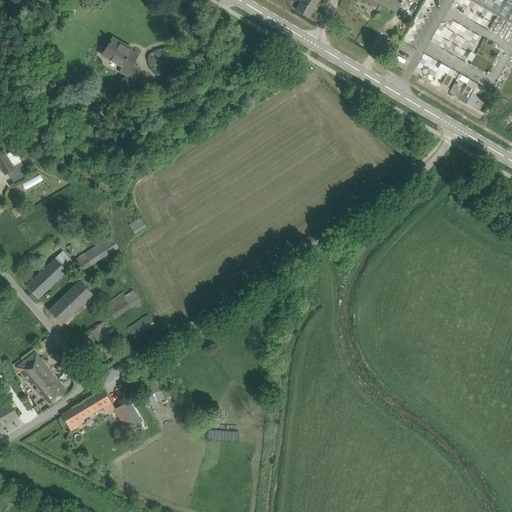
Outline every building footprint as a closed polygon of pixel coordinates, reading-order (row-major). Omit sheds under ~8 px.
[(296,10),(309,17),(318,0),(299,0),(301,1),(296,10)] [(380,0),(379,1),(396,11),(402,1),(401,1),(401,0),(380,0)] [(511,0),(470,0),(511,23),(511,0)] [(462,45),(457,52),(470,61),(475,54),(467,48),(471,42),(468,39),(472,33),(458,24),(454,29),(458,32),(453,39),(462,45)] [(102,55),(122,67),(120,71),(132,79),(139,68),(132,64),(138,54),(125,47),(126,45),(113,37),(102,55)] [(437,68),(446,73),(449,68),(440,63),(437,68)] [(448,94),(466,102),(471,91),(485,97),(489,89),(457,74),(448,94)] [(471,93),(466,104),(479,110),(484,99),(471,93)] [(0,166),(5,175),(15,169),(7,154),(4,150),(0,152),(0,151),(0,166)] [(40,174),(22,184),(25,189),(43,180),(40,174)] [(103,176),(97,186),(110,193),(116,183),(103,176)] [(11,210),(16,218),(24,213),(19,205),(11,210)] [(129,225),(135,233),(146,226),(141,218),(129,225)] [(100,241),(84,252),(92,265),(108,254),(100,241)] [(67,247),(71,253),(75,250),(71,244),(67,247)] [(61,252),(26,285),(38,299),(74,265),(61,252)] [(81,304),(85,308),(96,296),(80,280),(49,310),(61,323),(81,304)] [(134,290),(126,295),(133,305),(141,300),(134,290)] [(128,328),(135,338),(155,325),(148,315),(128,328)] [(103,323),(99,326),(104,333),(108,331),(103,323)] [(35,352),(17,367),(22,373),(32,385),(34,384),(37,387),(36,389),(50,405),(67,392),(35,352)] [(143,384),(146,393),(161,389),(158,379),(143,384)] [(83,419),(103,407),(106,413),(115,408),(103,389),(62,414),(71,429),(84,421),(83,419)] [(131,399),(115,408),(123,422),(119,424),(123,431),(143,420),(131,399)] [(10,403),(0,407),(0,426),(18,417),(10,403)] [(235,440),(235,431),(210,430),(210,439),(235,440)]
